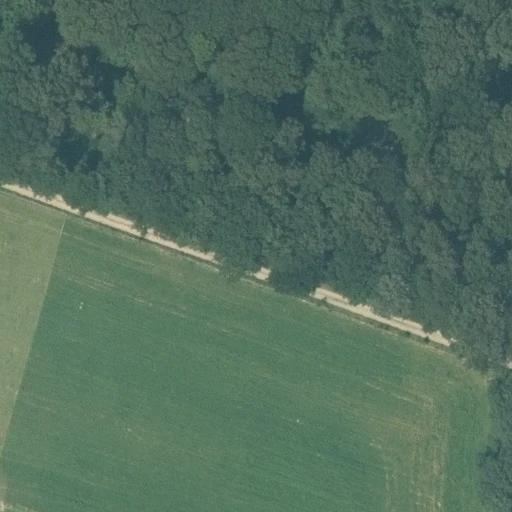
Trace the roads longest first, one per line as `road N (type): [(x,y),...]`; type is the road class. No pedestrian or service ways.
road 1 (track): [(511,211),(0,24)]
road 2 (track): [(0,178),(511,361)]
